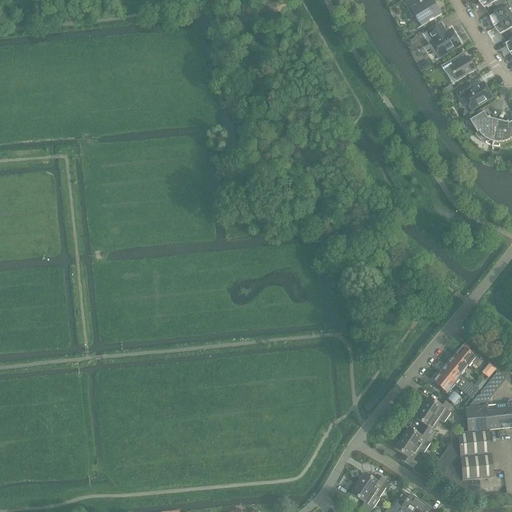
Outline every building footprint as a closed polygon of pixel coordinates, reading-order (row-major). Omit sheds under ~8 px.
[(416,16),(423,27),(442,15),(433,0),(413,0),(406,5),(413,17),(416,16)] [(481,0),(480,1),(488,14),(507,2),(505,0),(481,0)] [(507,2),(488,14),(496,27),(511,17),(511,14),(509,11),(511,9),(507,2)] [(511,17),(496,27),(504,40),(511,35),(511,17)] [(431,44),(440,59),(462,46),(453,30),(446,34),(444,32),(445,31),(441,25),(428,33),(434,42),(431,44)] [(451,69),(458,81),(477,70),(469,58),(465,60),(461,55),(444,65),(448,71),(451,69)] [(464,97),(472,111),(494,99),(484,83),(474,90),(471,85),(457,93),(460,99),(464,97)] [(493,148),(499,121),(492,120),(491,118),(489,119),(485,113),(471,122),(478,133),(476,135),(477,136),(479,139),(482,142),(485,144),(486,144),(486,145),(490,146),(493,147),(493,148)] [(499,121),(493,148),(497,148),(500,148),(502,148),(506,147),(509,146),(511,145),(511,123),(510,124),(509,122),(507,123),(499,121)] [(468,366),(468,367),(475,358),(461,347),(458,351),(457,350),(454,354),(455,355),(454,355),(468,366)] [(468,366),(454,355),(451,359),(450,358),(447,362),(448,363),(446,365),(460,376),(468,366)] [(439,374),(453,385),(471,400),(478,390),(471,385),(470,386),(459,377),(460,376),(446,365),(445,366),(444,365),(441,369),(442,369),(439,374)] [(447,400),(453,405),(459,398),(452,392),(450,391),(449,390),(453,385),(439,374),(438,373),(434,377),(435,378),(432,382),(449,396),(446,399),(447,400)] [(471,405),(468,409),(475,408),(479,408),(479,404),(487,403),(505,381),(497,374),(497,373),(481,392),(480,393),(481,394),(479,397),(478,396),(471,405)] [(421,410),(439,421),(444,424),(452,411),(450,409),(453,405),(447,400),(444,404),(442,403),(439,401),(436,405),(428,399),(426,401),(421,407),(422,408),(421,410)] [(433,469),(430,475),(465,499),(468,493),(467,481),(493,479),(493,473),(492,468),(491,455),(489,431),(500,430),(501,430),(511,428),(511,404),(479,408),(468,409),(466,409),(468,433),(463,433),(458,434),(458,441),(452,442),(433,469)] [(420,430),(434,439),(437,433),(433,430),(439,421),(421,410),(420,411),(419,411),(415,417),(416,418),(415,419),(423,425),(420,430)] [(402,440),(419,451),(423,454),(434,439),(420,430),(416,435),(408,430),(407,432),(405,431),(401,438),(402,439),(402,440)] [(419,451),(402,440),(400,442),(399,441),(395,448),(396,449),(395,450),(402,456),(400,460),(413,469),(417,464),(413,461),(419,451)] [(358,485),(376,497),(380,500),(390,484),(379,477),(376,482),(364,475),(363,477),(362,476),(358,483),(359,484),(358,485)] [(376,497),(358,485),(357,487),(356,486),(351,493),(352,493),(351,496),(362,503),(359,508),(364,511),(371,511),(373,510),(369,507),(376,497)] [(413,511),(420,502),(418,501),(419,500),(412,496),(412,497),(410,495),(402,507),(397,504),(391,511),(413,511)] [(413,511),(428,511),(431,509),(428,508),(429,507),(422,502),(422,503),(420,502),(413,511)]
